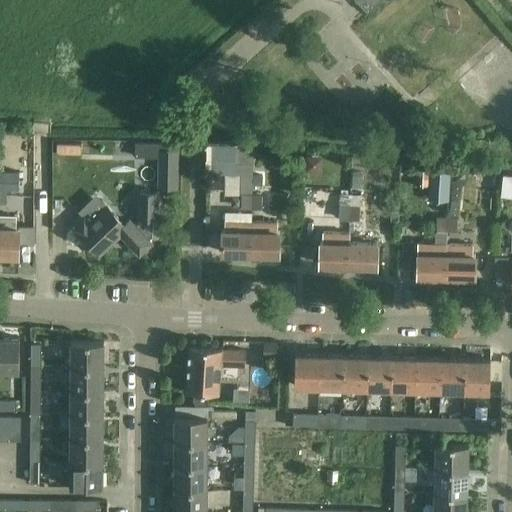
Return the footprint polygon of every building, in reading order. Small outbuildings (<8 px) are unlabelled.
[(355,0),(366,12),(379,0),(355,0)] [(0,171),(9,172),(10,141),(0,140),(0,171)] [(56,142),(55,153),(80,154),(80,143),(56,142)] [(251,208),(251,194),(252,174),(251,174),(251,145),(242,145),(242,146),(233,146),(233,160),(233,164),(241,164),(240,208),(251,208)] [(177,187),(178,149),(158,149),(158,186),(177,187)] [(305,154),(304,172),(321,173),(322,155),(305,154)] [(429,183),(428,199),(448,200),(448,170),(429,170),(429,183)] [(19,172),(15,172),(9,172),(0,171),(0,188),(18,189),(19,172)] [(252,174),(251,186),(262,187),(263,175),(252,174)] [(511,174),(502,174),(500,194),(511,195),(511,174)] [(447,218),(447,230),(457,231),(457,218),(462,180),(453,180),(449,218),(447,218)] [(156,217),(157,192),(139,192),(138,217),(140,217),(140,221),(135,226),(128,219),(125,222),(123,225),(116,219),(118,217),(106,205),(89,221),(84,215),(71,227),(97,254),(119,233),(138,254),(150,243),(147,240),(152,235),(152,217),(156,217)] [(251,194),(251,208),(261,208),(261,195),(251,194)] [(339,194),(339,205),(349,205),(350,194),(339,194)] [(350,194),(349,205),(359,205),(360,194),(350,194)] [(240,196),(230,196),(230,206),(240,207),(240,196)] [(447,230),(447,218),(447,204),(437,204),(436,217),(437,217),(436,230),(446,230),(447,230)] [(349,219),(349,205),(339,205),(338,205),(338,218),(349,219)] [(349,205),(349,219),(359,219),(359,205),(349,205)] [(250,252),(251,220),(225,219),(224,230),(222,230),(221,252),(250,252)] [(251,220),(250,252),(279,253),(279,231),(277,231),(277,221),(251,220)] [(0,227),(0,254),(18,255),(18,245),(18,228),(0,227)] [(18,228),(18,245),(34,245),(34,228),(18,228)] [(417,253),(416,275),(430,276),(442,276),(445,276),(445,254),(445,243),(446,230),(436,230),(434,230),(434,243),(417,243),(417,253)] [(348,243),(349,243),(349,232),(322,231),(321,242),(319,242),(319,264),(347,264),(348,243)] [(377,243),(349,243),(348,243),(347,264),(376,265),(377,243)] [(472,244),(445,243),(445,254),(445,276),(474,276),(474,255),(472,255),(472,244)] [(0,338),(0,369),(18,369),(18,339),(0,338)] [(71,365),(101,365),(102,341),(71,341),(71,365)] [(263,342),(262,357),(279,358),(280,342),(263,342)] [(30,365),(40,365),(41,344),(31,344),(30,365)] [(220,349),(189,347),(187,391),(193,391),(192,400),(195,401),(195,402),(205,403),(205,401),(207,402),(207,391),(217,392),(219,364),(244,365),(244,351),(220,350),(220,349)] [(296,354),(295,384),(318,385),(319,355),(296,354)] [(319,355),(318,385),(319,385),(320,385),(343,385),(344,355),(321,355),(320,355),(319,355)] [(344,355),(343,385),(367,386),(368,356),(344,355)] [(368,356),(367,386),(390,387),(391,357),(368,356)] [(391,357),(390,387),(391,387),(414,388),(415,358),(392,357),(391,357)] [(415,358),(414,388),(416,388),(439,388),(440,388),(441,358),(440,358),(416,358),(415,358)] [(441,358),(440,388),(463,389),(463,359),(441,358)] [(463,359),(463,389),(464,389),(488,390),(488,380),(489,360),(465,359),(463,359)] [(40,389),(40,365),(30,365),(30,389),(40,389)] [(101,389),(101,365),(71,365),(71,389),(101,389)] [(40,413),(40,389),(30,389),(30,413),(40,413)] [(101,414),(101,389),(71,389),(70,413),(101,414)] [(0,399),(0,409),(15,410),(15,400),(0,399)] [(176,417),(175,417),(175,432),(175,441),(206,442),(206,433),(206,418),(236,418),(236,415),(236,411),(212,411),(212,405),(205,405),(205,407),(195,407),(176,407),(176,417)] [(245,434),(244,442),(254,442),(255,434),(255,421),(255,410),(245,410),(245,420),(245,434)] [(40,437),(40,413),(30,413),(30,437),(40,437)] [(101,438),(101,414),(70,413),(70,437),(101,438)] [(292,414),(292,425),(316,426),(317,414),(313,414),(301,414),(292,414)] [(317,414),(316,426),(318,426),(342,426),(342,415),(320,414),(319,414),(318,414),(317,414)] [(0,440),(20,440),(20,416),(0,415),(0,440)] [(342,415),(342,426),(366,427),(366,416),(342,415)] [(366,416),(366,427),(389,428),(389,416),(366,416)] [(389,416),(389,428),(390,428),(412,428),(414,428),(415,423),(415,417),(414,417),(391,416),(389,416)] [(415,423),(414,428),(439,429),(439,418),(415,417),(415,423)] [(439,418),(439,429),(461,430),(462,418),(439,418)] [(462,418),(461,430),(463,430),(488,430),(488,419),(463,418),(462,418)] [(227,440),(227,441),(243,441),(244,425),(237,425),(227,435),(227,440)] [(40,461),(40,437),(30,437),(29,461),(40,461)] [(101,462),(101,438),(70,437),(70,461),(101,462)] [(206,442),(175,441),(175,458),(175,465),(206,465),(206,458),(206,442)] [(244,459),(244,466),(254,466),(254,459),(254,442),(244,442),(244,459)] [(435,467),(466,468),(466,444),(436,443),(435,467)] [(394,467),(404,467),(405,445),(395,445),(394,467)] [(39,482),(40,461),(29,461),(29,482),(39,482)] [(101,486),(101,462),(70,461),(70,485),(101,486)] [(206,465),(175,465),(174,483),(174,489),(205,489),(205,483),(206,465)] [(243,484),(243,489),(253,489),(253,484),(254,466),(244,466),(243,484)] [(404,490),(404,467),(394,467),(394,490),(404,490)] [(465,492),(466,468),(435,467),(435,491),(465,492)] [(205,489),(174,489),(174,508),(174,511),(205,511),(205,508),(205,489)] [(242,509),(242,511),(252,511),(252,509),(253,489),(243,489),(242,509)] [(397,511),(403,511),(404,490),(394,490),(393,511),(397,511)] [(464,511),(465,492),(435,491),(434,511),(464,511)] [(25,509),(25,500),(1,500),(1,509),(25,509)] [(49,509),(49,500),(25,500),(25,509),(49,509)] [(73,509),(73,500),(49,500),(49,509),(73,509)] [(73,500),(73,509),(98,510),(98,500),(73,500)]
